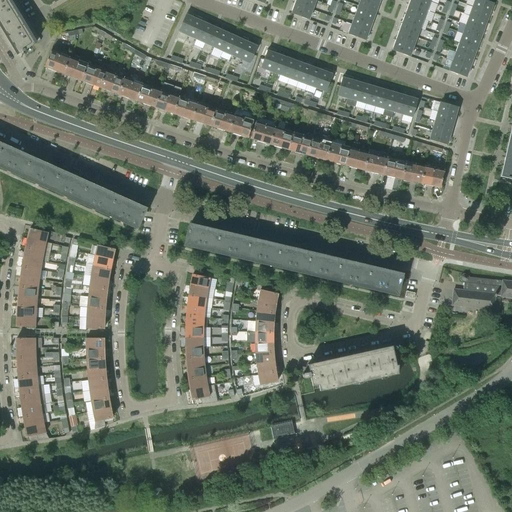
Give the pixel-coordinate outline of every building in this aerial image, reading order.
[(10,0),(10,1),(9,0),(0,0),(0,25),(18,55),(25,50),(24,50),(41,40),(16,0),(10,0)] [(296,0),(295,4),(313,10),(316,1),(312,0),(296,0)] [(375,13),(378,3),(368,0),(359,0),(357,6),(375,13)] [(424,0),(410,0),(409,4),(427,11),(430,2),(424,0)] [(473,0),(471,7),(489,13),(492,4),(480,0),(473,0)] [(313,10),(295,4),(291,14),(309,20),(313,10)] [(423,20),(427,11),(409,4),(406,14),(423,20)] [(375,13),(357,6),(354,15),(372,22),(375,13)] [(471,7),(468,16),(486,22),(489,13),(471,7)] [(406,14),(402,23),(420,29),(423,20),(406,14)] [(178,32),(188,37),(195,19),(186,15),(178,32)] [(351,24),(368,31),(372,22),(354,15),(351,24)] [(482,31),(486,22),(468,16),(465,25),(482,31)] [(188,37),(196,40),(204,23),(195,19),(188,37)] [(205,44),(213,27),(204,23),(196,40),(205,44)] [(399,32),(417,38),(420,29),(402,23),(399,32)] [(347,34),(365,41),(368,31),(351,24),(347,34)] [(482,31),(465,25),(461,34),(479,40),(482,31)] [(205,44),(214,48),(221,31),(213,27),(205,44)] [(230,35),(221,31),(214,48),(223,52),(230,35)] [(417,38),(399,32),(396,41),(413,47),(417,38)] [(476,49),(479,40),(461,34),(458,43),(476,49)] [(230,35),(223,52),(231,56),(239,39),(230,35)] [(240,60),(248,43),(239,39),(231,56),(240,60)] [(396,41),(392,51),(410,57),(413,47),(396,41)] [(248,43),(240,60),(250,64),(258,47),(248,43)] [(455,52),(472,58),(476,49),(458,43),(455,52)] [(270,72),(276,55),(266,51),(260,68),(270,72)] [(50,52),(44,67),(63,74),(69,59),(66,58),(50,52)] [(472,58),(455,52),(452,61),(469,67),(472,58)] [(276,55),(270,72),(279,75),(285,58),(276,55)] [(294,61),(285,58),(279,75),(288,79),(294,61)] [(69,59),(63,74),(75,79),(81,81),(87,66),(76,62),(69,59)] [(297,82),(303,64),(294,61),(288,79),(297,82)] [(448,71),(465,77),(469,67),(452,61),(448,71)] [(297,82),(306,85),(312,68),(303,64),(297,82)] [(87,66),(81,81),(100,88),(106,73),(96,69),(87,66)] [(306,85),(315,88),(321,71),(312,68),(306,85)] [(331,75),(321,71),(315,88),(325,92),(331,75)] [(113,75),(106,73),(100,88),(118,95),(123,79),(124,76),(114,72),(113,75)] [(350,81),(340,78),(335,96),(345,99),(350,81)] [(123,79),(118,95),(136,102),(142,86),(138,85),(123,79)] [(354,101),(360,83),(350,81),(345,99),(354,101)] [(364,104),(369,86),(360,83),(354,101),(364,104)] [(142,86),(136,102),(154,108),(160,90),(151,87),(151,89),(142,86)] [(364,104),(373,107),(378,89),(369,86),(364,104)] [(387,91),(378,89),(373,107),(382,109),(387,91)] [(160,90),(154,108),(173,115),(178,99),(169,95),(170,94),(160,90)] [(396,94),(387,91),(382,109),(391,112),(396,94)] [(396,94),(391,112),(401,115),(406,97),(396,94)] [(178,99),(173,115),(192,121),(197,105),(188,102),(188,100),(179,97),(178,99)] [(401,115),(410,117),(415,99),(406,97),(401,115)] [(437,112),(455,117),(457,108),(439,102),(437,112)] [(215,111),(216,109),(197,103),(197,105),(192,121),(210,127),(215,111)] [(215,111),(210,127),(229,133),(234,117),(224,114),(215,111)] [(234,117),(229,133),(237,136),(247,139),(254,115),(245,112),(243,119),(234,117)] [(437,112),(434,122),(452,127),(455,117),(437,112)] [(449,136),(452,127),(434,122),(431,131),(449,136)] [(255,123),(250,139),(269,145),(274,129),(255,123)] [(274,129),(269,145),(288,151),(293,134),(280,131),(274,129)] [(449,136),(431,131),(429,141),(446,146),(449,136)] [(293,134),(288,151),(306,156),(311,139),(297,136),(293,134)] [(311,139),(306,156),(325,161),(330,145),(325,143),(311,139)] [(0,152),(0,166),(9,171),(18,151),(3,145),(0,152)] [(330,145),(325,161),(333,163),(344,166),(349,150),(349,148),(338,145),(338,147),(330,145)] [(349,150),(344,166),(355,169),(363,171),(368,155),(350,150),(349,150)] [(368,155),(363,171),(383,176),(387,159),(386,159),(388,154),(369,150),(368,155)] [(9,171),(23,177),(32,158),(18,151),(9,171)] [(23,177),(37,184),(46,164),(32,158),(23,177)] [(387,159),(383,176),(401,180),(406,164),(395,161),(387,159)] [(511,161),(504,160),(500,176),(511,178),(511,161)] [(37,184),(51,190),(60,170),(46,164),(37,184)] [(406,164),(401,180),(420,184),(425,168),(413,165),(406,164)] [(440,188),(443,172),(425,168),(420,184),(440,188)] [(51,190),(66,196),(74,177),(60,170),(51,190)] [(66,196),(80,203),(89,183),(74,177),(66,196)] [(80,203),(94,209),(103,190),(89,183),(80,203)] [(94,209),(108,215),(117,196),(103,190),(94,209)] [(108,215),(122,222),(131,202),(117,196),(108,215)] [(131,202),(122,222),(137,228),(144,213),(145,211),(145,210),(146,209),(131,202)] [(184,245),(201,249),(206,228),(189,224),(189,226),(188,227),(188,228),(188,229),(184,245)] [(27,238),(46,243),(46,240),(48,233),(30,228),(28,234),(27,238)] [(222,232),(206,228),(201,249),(217,253),(222,232)] [(217,253),(234,257),(238,236),(222,232),(217,253)] [(255,240),(238,236),(234,257),(250,261),(255,240)] [(46,243),(27,238),(25,248),(44,252),(46,243)] [(250,261),(266,264),(271,244),(255,240),(250,261)] [(287,247),(271,244),(266,264),(283,268),(287,247)] [(95,256),(112,260),(114,249),(97,245),(95,252),(95,256)] [(283,268),(299,272),(304,251),(287,247),(283,268)] [(44,252),(25,248),(25,251),(23,258),(42,261),(43,255),(44,252)] [(320,255),(304,251),(299,272),(315,276),(320,255)] [(337,259),(320,255),(315,276),(332,280),(337,259)] [(110,269),(112,260),(95,256),(94,259),(92,266),(110,269)] [(42,261),(23,258),(22,267),(40,270),(41,267),(42,261)] [(332,280),(348,284),(353,263),(337,259),(332,280)] [(369,267),(353,263),(348,284),(364,287),(369,267)] [(109,273),(110,269),(92,266),(91,276),(108,279),(109,273)] [(40,270),(22,267),(20,277),(39,280),(40,270)] [(364,287),(381,291),(386,270),(369,267),(364,287)] [(402,274),(386,270),(381,291),(397,295),(401,279),(401,278),(402,277),(402,276),(402,274)] [(66,273),(65,283),(71,284),(73,274),(66,273)] [(467,274),(463,274),(460,276),(460,279),(462,282),(464,282),(464,284),(463,290),(453,289),(452,305),(493,309),(495,296),(495,294),(501,295),(501,296),(511,297),(511,281),(469,277),(467,274)] [(192,275),(190,285),(208,288),(208,285),(210,278),(192,275)] [(107,288),(108,279),(91,276),(90,280),(89,287),(107,289),(107,288)] [(39,280),(20,277),(19,287),(38,289),(39,280)] [(233,284),(234,279),(230,278),(229,278),(228,283),(226,283),(225,292),(232,293),(233,284)] [(207,292),(208,288),(190,285),(188,296),(206,298),(207,292)] [(38,289),(19,287),(18,297),(37,299),(38,289)] [(105,299),(107,289),(89,287),(88,294),(88,297),(105,299)] [(259,293),(258,301),(275,304),(277,294),(260,290),(259,293)] [(415,293),(406,291),(404,297),(414,299),(415,293)] [(205,305),(206,298),(188,296),(187,305),(187,306),(205,308),(205,305)] [(37,299),(18,297),(17,307),(36,308),(36,305),(37,299)] [(105,303),(105,299),(88,297),(87,304),(87,307),(105,309),(105,303)] [(274,313),(275,304),(258,301),(257,304),(256,311),(274,313)] [(204,311),(205,308),(187,306),(186,315),(186,316),(204,318),(204,311)] [(36,308),(17,307),(17,308),(17,317),(35,317),(36,308)] [(104,319),(105,309),(87,307),(87,311),(86,318),(104,319)] [(273,317),(274,313),(256,311),(256,315),(255,322),(273,323),(273,317)] [(203,324),(204,318),(186,316),(186,327),(203,328),(203,324)] [(35,317),(17,317),(16,327),(35,327),(35,317)] [(103,329),(104,319),(86,318),(86,325),(86,329),(103,329)] [(273,323),(255,322),(255,325),(255,332),(272,333),(273,327),(273,323)] [(185,331),(185,337),(203,337),(203,334),(203,328),(186,327),(185,331)] [(272,337),(272,333),(255,332),(255,336),(255,339),(255,343),(272,343),(272,337)] [(203,344),(203,337),(185,337),(185,341),(185,348),(203,347),(203,344)] [(16,342),(16,349),(35,348),(35,342),(35,338),(16,338),(16,342)] [(86,342),(86,349),(103,349),(103,338),(86,338),(86,342)] [(272,343),(255,343),(255,346),(255,350),(255,354),(273,352),(272,346),(272,343)] [(310,377),(312,386),(313,386),(318,384),(319,391),(398,374),(397,372),(398,363),(396,363),(392,346),(307,365),(309,372),(304,373),(303,374),(302,374),(302,375),(302,376),(302,377),(303,378),(304,378),(305,379),(305,378),(310,377)] [(186,357),(186,358),(204,357),(203,354),(203,347),(185,348),(186,357)] [(35,351),(35,348),(16,349),(17,358),(36,358),(35,351)] [(104,359),(103,349),(86,349),(86,356),(86,360),(104,359)] [(273,356),(273,352),(255,354),(255,357),(256,361),(256,364),(274,362),(273,356)] [(204,364),(204,357),(186,358),(187,369),(204,367),(204,364)] [(17,368),(36,367),(36,358),(17,358),(17,365),(17,368)] [(104,363),(104,359),(86,360),(86,363),(87,370),(105,369),(104,363)] [(274,366),(274,362),(256,364),(257,371),(258,375),(275,372),(274,366)] [(37,377),(36,367),(17,368),(17,372),(18,378),(37,377)] [(187,373),(188,379),(206,377),(205,374),(204,367),(187,369),(187,373)] [(88,380),(105,379),(105,369),(87,370),(88,377),(88,380)] [(259,382),(260,385),(277,382),(275,373),(275,372),(258,375),(259,382)] [(19,388),(38,386),(37,377),(18,378),(19,388)] [(207,383),(206,377),(188,379),(189,384),(190,390),(207,387),(207,386),(207,383)] [(107,388),(105,379),(88,380),(88,384),(89,391),(107,388)] [(43,385),(38,386),(19,388),(20,398),(44,395),(43,385)] [(201,404),(209,403),(217,402),(214,385),(207,386),(207,387),(190,390),(192,400),(200,399),(201,404)] [(91,401),(108,398),(107,388),(89,391),(90,398),(91,401)] [(46,404),(44,395),(20,398),(21,408),(46,404)] [(110,408),(108,398),(91,401),(92,408),(93,411),(110,408)] [(46,404),(21,408),(23,414),(23,417),(42,414),(47,413),(46,404)] [(94,429),(105,426),(105,425),(103,420),(112,418),(110,408),(93,411),(93,415),(95,422),(96,428),(94,429)] [(25,427),(43,423),(43,420),(42,414),(23,417),(25,427)] [(68,416),(71,427),(78,425),(75,415),(68,416)] [(292,422),(270,427),(273,440),(278,439),(278,438),(294,434),(292,422)] [(44,426),(43,423),(25,427),(27,437),(37,435),(38,440),(37,440),(38,441),(49,439),(46,439),(45,433),(44,426)]
